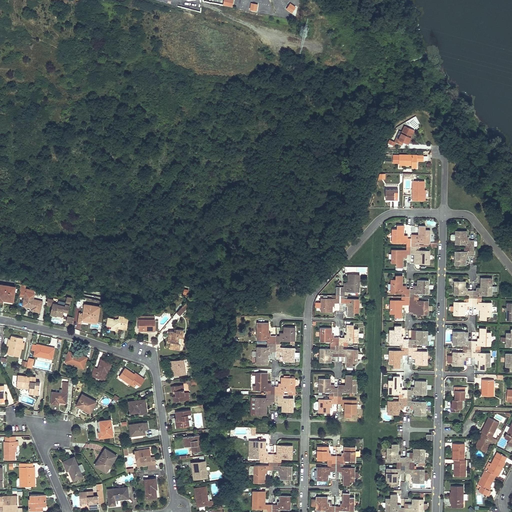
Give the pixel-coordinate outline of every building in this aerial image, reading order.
[(280,0),(277,0),(273,2),(275,9),(282,7),(280,0)] [(289,2),(285,9),(292,13),(296,6),(289,2)] [(408,144),(414,130),(405,126),(402,132),(400,131),(396,138),(397,138),(395,142),(402,145),(403,142),(408,144)] [(423,155),(399,155),(399,157),(394,157),(394,163),(399,163),(399,164),(405,165),(410,165),(410,163),(412,163),(412,168),(417,168),(417,161),(423,161),(423,160),(424,156),(423,155)] [(424,181),(413,181),(412,200),(419,200),(419,199),(424,199),(424,190),(424,181)] [(398,189),(386,189),(385,199),(393,199),(393,200),(398,200),(398,189)] [(404,225),(398,225),(397,229),(393,229),(392,242),(407,242),(407,246),(411,246),(411,239),(405,238),(404,238),(404,235),(404,225)] [(430,243),(430,230),(425,229),(425,226),(419,225),(419,235),(415,235),(415,239),(411,239),(411,246),(419,246),(419,244),(419,243),(424,243),(429,243),(430,243)] [(467,231),(456,231),(456,234),(456,240),(455,243),(466,244),(466,248),(474,248),(474,240),(469,240),(467,240),(467,237),(467,231)] [(411,246),(407,246),(407,250),(392,249),(392,262),(397,263),(396,266),(403,267),(403,257),(403,254),(405,254),(411,254),(411,246)] [(419,246),(411,246),(411,254),(414,254),(418,254),(418,263),(429,263),(430,250),(419,250),(419,246)] [(466,248),(465,248),(465,251),(461,251),(461,249),(456,249),(456,251),(455,251),(455,264),(466,265),(466,258),(466,255),(468,255),(474,256),(474,248),(466,248)] [(336,287),(336,294),(340,294),(340,295),(347,295),(347,294),(351,294),(351,291),(359,292),(360,275),(349,274),(348,284),(348,287),(344,287),(336,287)] [(403,276),(396,276),(396,280),(391,280),(391,292),(402,293),(402,297),(406,297),(410,297),(410,289),(406,289),(406,287),(405,287),(405,286),(402,286),(403,276)] [(473,291),(473,298),(481,299),(481,295),(492,295),(492,291),(497,291),(497,286),(492,286),(492,278),(481,278),(481,288),(481,291),(477,291),(473,291)] [(410,289),(410,297),(418,297),(418,293),(429,293),(429,280),(418,280),(417,286),(414,286),(414,289),(410,289)] [(466,282),(455,281),(454,294),(469,295),(469,298),(473,298),(473,291),(467,291),(466,291),(466,287),(466,282)] [(14,287),(0,284),(0,301),(3,301),(3,300),(13,301),(15,292),(13,291),(14,287)] [(35,294),(26,292),(23,306),(32,308),(31,310),(40,312),(42,301),(33,299),(35,294)] [(321,297),(321,302),(321,307),(321,311),(332,311),(332,306),(332,302),(336,302),(340,302),(340,295),(340,294),(336,294),(336,298),(321,297)] [(340,295),(340,302),(346,303),(348,303),(348,306),(348,316),(354,316),(354,312),(359,312),(359,299),(350,299),(350,296),(347,296),(347,295),(340,295)] [(65,304),(54,301),(53,303),(66,306),(64,311),(68,312),(71,298),(67,297),(65,304)] [(406,297),(402,297),(402,300),(391,300),(390,313),(395,313),(395,317),(402,317),(402,307),(402,304),(404,305),(410,305),(410,297),(406,297)] [(410,297),(410,305),(417,305),(417,314),(428,314),(428,310),(428,308),(428,306),(428,301),(418,301),(418,297),(410,297)] [(469,298),(465,298),(465,302),(454,301),(454,306),(454,310),(454,315),(465,315),(465,309),(465,306),(467,306),(473,306),(473,298),(469,298)] [(481,299),(473,298),(473,306),(477,306),(481,306),(480,310),(480,319),(486,320),(486,316),(491,316),(492,303),(481,302),(481,299)] [(54,300),(48,299),(47,304),(53,306),(51,314),(56,315),(63,317),(64,311),(66,306),(53,303),(54,301),(54,300)] [(185,302),(176,313),(180,316),(189,305),(185,302)] [(100,306),(85,304),(84,313),(80,313),(78,323),(82,323),(83,321),(83,319),(98,321),(100,306)] [(129,317),(120,315),(119,320),(116,319),(114,317),(113,317),(112,318),(108,317),(107,325),(111,326),(111,329),(116,330),(117,325),(119,325),(119,327),(120,327),(127,328),(129,317)] [(155,319),(140,319),(140,321),(140,329),(148,330),(148,328),(155,328),(155,319)] [(269,323),(258,322),(257,339),(268,340),(268,344),(276,344),(276,336),(270,336),(268,336),(269,333),(269,323)] [(354,325),(347,325),(347,335),(347,338),(345,338),(339,338),(339,345),(343,346),(347,346),(348,342),(358,342),(358,338),(358,333),(358,329),(353,329),(354,325)] [(401,327),(395,326),(395,330),(390,330),(390,343),(405,344),(405,347),(408,347),(409,340),(403,340),(401,339),(401,336),(401,327)] [(276,344),(280,344),(280,340),(289,340),(289,344),(295,344),(295,328),(284,327),(284,333),(284,336),(280,336),(276,336),(276,344)] [(332,328),(320,328),(320,341),(331,341),(331,345),(339,345),(339,338),(334,337),(331,337),(332,334),(332,328)] [(486,328),(480,328),(480,338),(480,341),(478,341),(472,341),(472,349),(480,349),(480,345),(490,346),(491,332),(486,332),(486,328)] [(184,330),(177,329),(176,332),(172,331),(171,336),(169,336),(168,342),(171,343),(170,348),(180,350),(181,345),(180,343),(179,343),(177,343),(178,337),(180,338),(183,338),(184,330)] [(413,340),(409,340),(408,347),(417,347),(417,344),(427,344),(428,331),(416,331),(416,332),(416,340),(413,340)] [(465,332),(453,331),(453,336),(453,341),(453,345),(464,345),(464,349),(472,349),(472,341),(468,341),(464,341),(465,332)] [(23,339),(12,336),(11,340),(10,346),(8,354),(19,357),(21,349),(23,342),(23,339)] [(37,345),(33,344),(32,350),(35,351),(34,355),(52,359),(55,348),(37,344),(37,345)] [(276,344),(268,344),(268,347),(257,347),(257,351),(257,356),(257,364),(268,364),(268,354),(268,351),(270,351),(275,351),(276,344)] [(280,344),(276,344),(275,351),(275,357),(279,357),(279,351),(281,351),(283,351),(283,354),(283,361),(294,361),(294,357),(295,352),(295,348),(280,347),(280,344)] [(339,345),(331,345),(331,349),(320,349),(320,362),(331,362),(331,356),(339,356),(339,353),(339,345)] [(343,346),(339,345),(339,353),(342,353),(343,357),(346,357),(346,366),(352,367),(353,362),(357,362),(358,350),(343,349),(343,346)] [(408,347),(405,347),(404,351),(389,350),(389,363),(394,364),(394,367),(400,368),(401,358),(401,354),(402,354),(408,354),(408,347)] [(417,347),(408,347),(408,354),(414,355),(416,355),(416,358),(416,364),(427,364),(427,351),(416,351),(417,347)] [(464,365),(464,360),(464,356),(468,356),(472,356),(472,349),(464,349),(463,352),(453,352),(453,356),(447,356),(447,363),(453,364),(453,365),(464,365)] [(480,349),(472,349),(472,356),(475,356),(479,357),(479,360),(479,370),(485,370),(485,366),(490,366),(490,353),(480,353),(480,349)] [(87,358),(69,351),(66,362),(83,368),(87,358)] [(110,363),(101,360),(99,367),(100,367),(99,369),(98,369),(94,368),(91,375),(104,380),(107,372),(109,373),(110,368),(109,368),(110,363)] [(184,360),(171,361),(172,368),(175,368),(176,375),(186,373),(184,360)] [(136,376),(125,368),(119,376),(135,387),(138,383),(141,385),(145,379),(137,374),(136,376)] [(275,394),(275,386),(271,386),(267,386),(267,383),(268,373),(256,373),(256,386),(253,386),(253,390),(267,390),(267,393),(275,394)] [(34,377),(18,375),(17,386),(30,387),(30,389),(29,394),(39,395),(40,383),(36,382),(33,382),(34,377)] [(275,394),(283,394),(283,390),(288,390),(288,394),(294,394),(295,394),(295,386),(295,379),(295,377),(294,377),(294,376),(291,376),(291,377),(290,377),(290,376),(284,375),(284,377),(281,377),(281,383),(281,386),(278,386),(275,386),(275,394)] [(352,375),(346,375),(346,385),(346,388),(342,388),(338,388),(338,395),(342,396),(342,392),(357,392),(357,380),(352,379),(352,375)] [(400,376),(394,376),(394,380),(389,380),(389,385),(388,389),(388,393),(399,394),(399,397),(400,397),(407,397),(407,390),(400,390),(400,376)] [(331,379),(319,378),(319,392),(330,392),(330,395),(338,395),(338,388),(332,388),(330,388),(330,385),(331,379)] [(494,380),(482,379),(482,384),(483,384),(483,389),(482,389),(482,396),(493,396),(494,380)] [(427,381),(415,381),(415,388),(415,390),(411,390),(407,390),(407,397),(411,397),(411,394),(426,394),(427,381)] [(68,383),(63,382),(62,393),(53,392),(52,403),(59,404),(59,402),(67,402),(68,383)] [(183,385),(172,386),(172,392),(175,391),(176,396),(173,396),(174,402),(187,400),(187,392),(184,393),(183,385)] [(465,387),(454,387),(454,391),(455,391),(455,399),(463,399),(465,399),(465,387)] [(275,394),(267,393),(267,398),(251,397),(251,414),(267,414),(267,404),(267,401),(271,401),(274,402),(275,394)] [(96,402),(83,394),(77,405),(91,412),(96,402)] [(283,394),(275,394),(274,402),(278,402),(282,402),(282,405),(282,411),(293,411),(293,398),(283,398),(283,394)] [(338,395),(330,395),(329,399),(319,399),(318,412),(330,412),(330,406),(330,403),(332,403),(338,403),(338,395)] [(342,396),(338,395),(338,403),(343,403),(345,403),(345,407),(345,417),(351,417),(352,413),(356,413),(357,400),(342,399),(342,396)] [(407,397),(400,397),(400,401),(388,401),(388,414),(399,414),(400,408),(400,405),(402,405),(407,405),(407,397)] [(411,397),(407,397),(407,405),(413,405),(415,405),(415,408),(414,414),(426,415),(426,402),(411,401),(411,397)] [(146,399),(129,402),(131,413),(139,412),(139,409),(147,408),(146,399)] [(455,399),(453,399),(453,407),(451,407),(451,412),(460,412),(460,408),(462,408),(463,399),(455,399)] [(191,409),(176,411),(177,420),(176,420),(176,428),(190,426),(188,415),(191,414),(191,409)] [(499,422),(489,417),(486,423),(487,423),(484,429),(483,428),(481,431),(482,432),(492,437),(499,422)] [(111,419),(100,421),(101,431),(99,432),(100,437),(113,435),(111,419)] [(148,422),(130,425),(131,436),(143,434),(143,430),(145,430),(148,430),(148,422)] [(492,437),(482,432),(480,436),(482,436),(479,442),(478,441),(475,447),(486,452),(491,442),(496,444),(498,440),(493,438),(492,437)] [(201,435),(184,437),(185,447),(192,446),(192,452),(203,451),(201,435)] [(5,441),(4,441),(5,459),(15,459),(15,451),(15,445),(17,445),(18,445),(18,441),(16,441),(8,441),(5,441)] [(269,462),(273,462),(273,454),(267,454),(265,454),(265,451),(266,441),(254,441),(254,458),(260,458),(262,458),(262,462),(269,462)] [(465,444),(453,443),(453,447),(454,447),(454,453),(453,453),(453,459),(455,460),(465,460),(465,444)] [(399,444),(392,444),(392,448),(387,448),(387,461),(397,461),(397,465),(406,465),(406,458),(400,458),(398,458),(398,454),(399,444)] [(292,446),(281,445),(281,455),(277,454),(273,454),(273,462),(281,462),(281,458),(292,458),(292,446)] [(329,446),(318,446),(317,459),(328,459),(332,460),(332,463),(336,464),(337,456),(331,456),(329,456),(329,452),(329,446)] [(149,447),(139,448),(139,450),(135,451),(137,465),(147,463),(155,462),(155,458),(151,459),(149,447)] [(355,447),(344,447),(344,453),(344,456),(342,456),(337,456),(336,464),(340,464),(345,464),(345,460),(355,460),(355,456),(355,451),(355,447)] [(425,449),(414,448),(413,455),(413,458),(410,458),(406,458),(406,465),(414,465),(414,462),(425,462),(425,449)] [(117,456),(106,449),(103,454),(104,455),(102,458),(102,459),(97,466),(106,471),(108,467),(110,468),(117,456)] [(507,457),(498,452),(492,464),(489,462),(485,470),(486,470),(496,475),(499,476),(500,473),(499,472),(502,467),(503,468),(506,462),(505,461),(507,457)] [(74,456),(63,461),(67,470),(69,470),(74,480),(83,476),(74,456)] [(465,460),(455,460),(454,464),(456,464),(455,469),(454,476),(466,476),(467,460),(465,460)] [(205,461),(192,463),(193,467),(195,467),(195,468),(194,468),(195,473),(197,473),(198,478),(208,476),(205,461)] [(273,462),(269,462),(269,466),(254,465),(254,475),(254,482),(265,483),(265,473),(265,469),(267,469),(273,470),(273,462)] [(281,462),(273,462),(273,470),(279,470),(280,470),(280,473),(280,479),(291,479),(291,466),(281,466),(281,462)] [(35,467),(34,467),(33,463),(21,463),(21,483),(24,483),(24,486),(35,486),(35,477),(32,477),(32,471),(35,471),(35,467)] [(336,464),(332,463),(332,467),(327,467),(317,467),(317,480),(328,480),(328,474),(328,471),(330,471),(336,471),(336,464)] [(340,464),(336,464),(336,471),(342,471),(344,471),(344,474),(343,484),(350,485),(350,481),(355,481),(355,477),(355,472),(355,468),(340,467),(340,464)] [(406,465),(397,465),(397,469),(387,468),(386,481),(391,482),(391,485),(398,486),(398,476),(398,472),(400,472),(405,473),(406,465)] [(414,465),(406,465),(405,473),(411,473),(413,473),(413,476),(413,482),(424,482),(424,480),(427,479),(427,473),(424,473),(424,469),(414,469),(414,465)] [(496,475),(486,470),(478,484),(481,486),(479,490),(489,496),(491,491),(489,490),(491,486),(490,485),(492,480),(493,481),(496,475)] [(156,479),(145,480),(147,498),(157,497),(156,488),(157,488),(156,479)] [(104,504),(102,484),(97,484),(98,491),(98,495),(93,495),(91,496),(91,491),(80,493),(81,503),(89,502),(89,508),(99,508),(99,505),(104,504)] [(464,486),(452,485),(451,492),(452,492),(452,499),(451,499),(451,503),(452,503),(463,504),(464,486)] [(206,486),(195,488),(197,506),(208,505),(208,502),(206,486)] [(128,487),(108,489),(110,506),(116,505),(115,500),(129,498),(128,487)] [(265,491),(254,491),(253,499),(253,503),(253,508),(268,508),(268,511),(271,511),(272,505),(267,504),(265,504),(265,501),(265,491)] [(350,493),(343,493),(343,503),(343,507),(341,507),(335,506),(335,511),(343,511),(343,510),(354,510),(354,497),(349,497),(350,493)] [(397,495),(391,494),(391,499),(386,498),(386,511),(396,511),(404,511),(405,508),(401,508),(401,504),(397,504),(397,495)] [(18,496),(0,495),(0,503),(4,504),(4,505),(3,505),(3,506),(3,511),(8,511),(8,510),(18,509),(18,507),(18,496)] [(46,495),(31,495),(31,499),(29,499),(30,510),(40,510),(40,506),(43,506),(46,506),(46,495)] [(291,496),(280,495),(280,501),(280,505),(278,505),(272,505),(271,511),(280,511),(281,509),(291,509),(291,496)] [(328,497),(316,497),(316,499),(316,506),(316,509),(320,510),(323,510),(327,510),(326,511),(335,511),(335,506),(329,506),(327,506),(328,503),(328,497)] [(424,499),(412,499),(412,505),(412,508),(410,508),(405,508),(404,511),(423,511),(424,509),(424,503),(424,499)]
